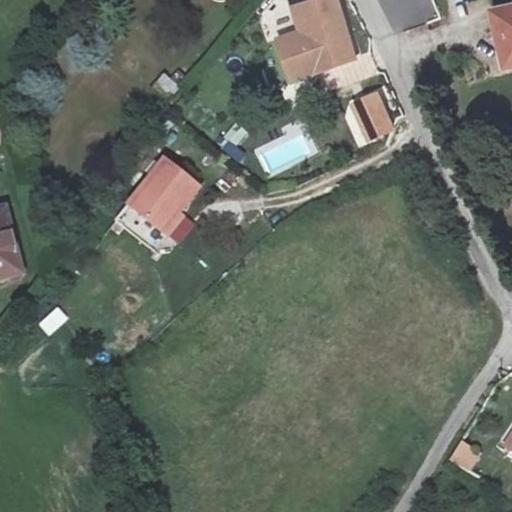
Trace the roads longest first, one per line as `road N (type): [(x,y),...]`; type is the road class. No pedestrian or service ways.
road 1 (unclassified): [(511,319),(363,0)]
road 2 (unclassified): [(400,511),(511,336)]
